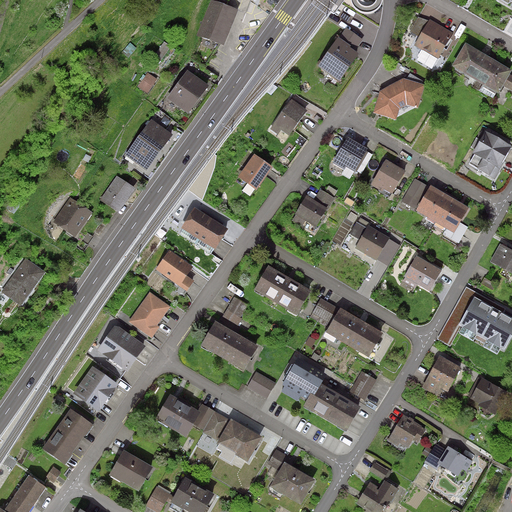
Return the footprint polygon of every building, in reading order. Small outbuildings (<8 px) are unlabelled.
[(238,9),(213,0),(210,0),(197,36),(224,46),(238,9)] [(428,21),(419,16),(410,31),(419,37),(428,21)] [(453,33),(430,19),(428,21),(419,37),(414,45),(438,58),(453,33)] [(362,40),(345,29),(338,40),(336,38),(315,69),(338,84),(357,56),(353,54),(362,40)] [(511,70),(466,43),(452,66),(498,93),(503,86),(509,74),(511,70)] [(210,87),(188,71),(168,101),(190,116),(210,87)] [(158,79),(149,72),(137,87),(146,94),(158,79)] [(511,75),(509,74),(503,86),(511,91),(511,75)] [(402,80),(378,92),(372,115),(396,121),(399,110),(406,107),(417,109),(424,87),(402,80)] [(307,112),(290,100),(269,129),(285,142),(307,112)] [(175,137),(152,121),(140,139),(163,155),(175,137)] [(511,148),(511,147),(485,132),(471,155),(473,157),(469,165),(477,169),(476,171),(493,181),(511,148)] [(163,155),(140,139),(127,157),(151,173),(163,155)] [(366,150),(346,139),(333,161),(353,172),(366,150)] [(271,168),(253,156),(237,180),(255,192),(271,168)] [(403,174),(384,162),(370,186),(389,198),(403,174)] [(118,177),(100,201),(118,214),(136,190),(118,177)] [(428,188),(415,179),(401,203),(414,211),(428,188)] [(434,224),(448,198),(430,187),(415,213),(434,224)] [(305,197),(293,216),(314,229),(325,212),(326,213),(334,199),(320,190),(313,202),(305,197)] [(70,198),(53,223),(75,239),(93,214),(70,198)] [(459,223),(468,209),(448,198),(434,224),(445,230),(442,235),(458,244),(467,228),(459,223)] [(210,220),(192,209),(179,230),(197,240),(210,220)] [(227,230),(210,220),(197,240),(214,251),(227,230)] [(376,262),(389,238),(367,226),(366,229),(355,223),(349,235),(358,240),(353,249),(376,262)] [(511,251),(499,245),(489,263),(511,276),(511,251)] [(191,269),(169,252),(155,270),(185,293),(193,282),(185,277),(191,269)] [(441,272),(416,257),(403,278),(404,279),(402,282),(414,289),(416,286),(429,293),(441,272)] [(46,274),(26,259),(1,292),(21,307),(46,274)] [(309,292),(267,267),(252,292),(295,317),(309,292)] [(53,278),(63,285),(68,278),(58,271),(53,278)] [(496,285),(484,278),(481,285),(492,291),(496,285)] [(170,308),(148,292),(126,323),(150,340),(158,329),(156,327),(170,308)] [(233,298),(226,311),(240,319),(247,306),(233,298)] [(511,332),(511,318),(475,298),(461,324),(464,325),(461,332),(497,352),(500,345),(504,348),(511,332)] [(328,304),(321,300),(310,318),(317,322),(328,304)] [(338,309),(328,304),(317,322),(327,328),(338,309)] [(381,334),(338,309),(322,336),(366,361),(381,334)] [(240,319),(226,311),(222,318),(238,327),(242,320),(240,319)] [(256,348),(213,323),(199,348),(242,372),(256,348)] [(117,328),(113,327),(94,352),(124,375),(144,348),(117,328)] [(459,369),(438,357),(421,388),(436,396),(439,390),(446,393),(459,369)] [(325,374),(298,359),(284,384),(287,385),(284,391),(297,398),(300,393),(307,397),(311,391),(315,393),(325,374)] [(117,386),(91,368),(71,396),(97,414),(117,386)] [(377,380),(362,371),(353,384),(369,393),(377,380)] [(275,384),(255,373),(246,388),(266,399),(275,384)] [(508,394),(481,379),(470,400),(479,405),(478,408),(494,418),(508,394)] [(369,393),(353,384),(349,392),(364,401),(369,393)] [(359,407),(322,385),(316,396),(312,393),(306,404),(347,428),(359,407)] [(197,410),(170,394),(155,419),(186,437),(194,424),(203,430),(214,411),(201,403),(197,410)] [(91,428),(68,411),(40,451),(62,468),(91,428)] [(230,421),(214,411),(203,430),(219,439),(230,421)] [(425,428),(403,415),(387,442),(403,452),(409,442),(415,446),(425,428)] [(263,436),(232,418),(230,421),(219,439),(217,443),(236,454),(235,455),(248,462),(263,436)] [(480,433),(476,431),(471,440),(476,443),(480,433)] [(445,450),(436,444),(425,462),(436,469),(440,464),(437,463),(445,450)] [(473,462),(448,446),(445,450),(437,463),(440,464),(458,476),(463,469),(466,471),(473,462)] [(430,449),(426,447),(421,455),(425,458),(430,449)] [(290,458),(276,450),(266,465),(277,472),(267,490),(299,509),(314,483),(285,466),(290,458)] [(150,468),(121,452),(107,478),(135,494),(150,468)] [(388,471),(373,463),(369,470),(383,478),(388,471)] [(60,473),(53,468),(45,478),(53,483),(60,473)] [(26,511),(42,490),(26,478),(1,511),(26,511)] [(202,511),(212,496),(183,480),(168,505),(180,511),(202,511)] [(379,488),(370,482),(355,505),(365,511),(381,511),(383,509),(386,511),(399,491),(383,481),(379,488)] [(159,511),(170,495),(156,487),(144,508),(152,511),(159,511)]
